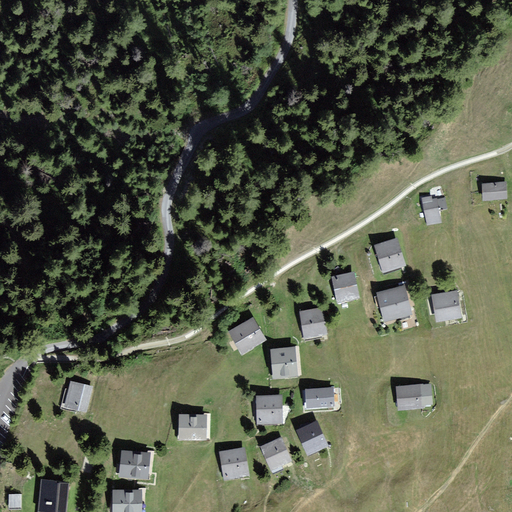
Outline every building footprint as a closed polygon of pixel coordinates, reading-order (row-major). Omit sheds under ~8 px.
[(483,200),(507,198),(506,182),(481,183),(483,200)] [(428,225),(442,222),(438,200),(424,202),(428,225)] [(382,272),(407,265),(399,237),(374,244),(382,272)] [(337,302),(359,298),(355,272),(332,276),(337,302)] [(384,321),(412,314),(405,285),(377,292),(384,321)] [(461,318),(456,289),(431,293),(435,322),(461,318)] [(327,335),(323,307),(299,311),(304,339),(327,335)] [(242,354),(266,340),(253,317),(229,331),(242,354)] [(297,376),(295,346),(269,348),(272,378),(297,376)] [(88,413),(94,386),(69,381),(63,407),(88,413)] [(434,407),(432,384),(396,386),(398,410),(434,407)] [(334,408),(333,387),(304,388),(305,409),(334,408)] [(282,424),(282,395),(256,395),(256,424),(282,424)] [(206,440),(206,415),(179,414),(178,439),(206,440)] [(328,445),(316,421),(296,430),(308,455),(328,445)] [(292,460),(283,437),(260,446),(270,470),(292,460)] [(250,475),(245,448),(219,452),(223,479),(250,475)] [(149,479),(151,453),(121,450),(119,477),(149,479)] [(49,511),(68,511),(70,482),(38,480),(36,511),(49,511)] [(141,511),(142,490),(112,489),(111,511),(141,511)] [(12,492),(11,508),(24,508),(25,492),(12,492)]
